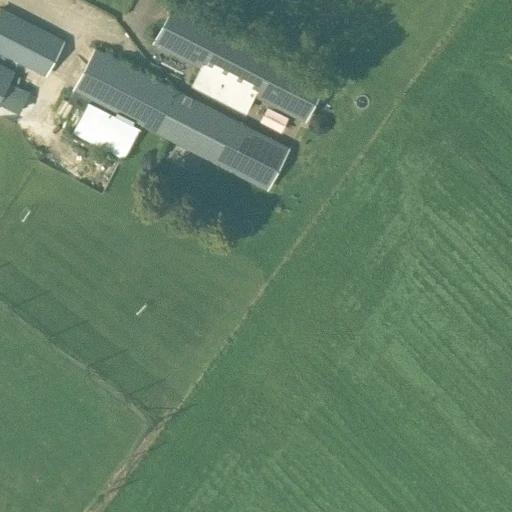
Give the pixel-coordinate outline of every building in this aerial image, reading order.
[(246,112),(255,95),(306,121),(327,80),(175,2),(153,44),(200,68),(191,84),(246,112)] [(0,8),(0,52),(46,76),(64,42),(0,8)] [(268,190),(290,147),(94,47),(72,90),(268,190)] [(0,98),(15,70),(0,63),(0,98)] [(140,127),(89,101),(73,132),(124,158),(140,127)]
